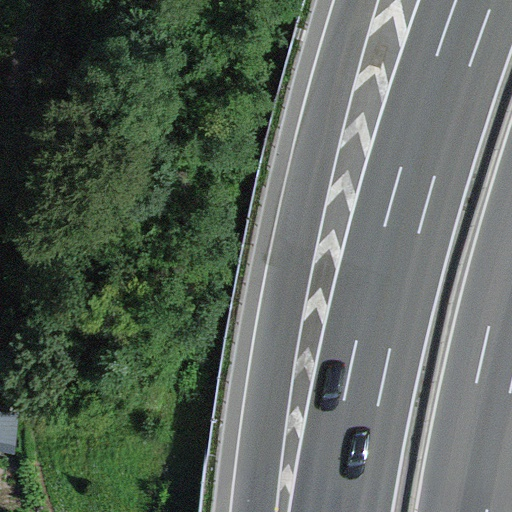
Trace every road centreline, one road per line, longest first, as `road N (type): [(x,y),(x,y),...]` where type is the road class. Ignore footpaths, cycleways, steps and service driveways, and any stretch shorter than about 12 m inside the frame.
road 1 (motorway): [(476,0),(389,273),(341,511)]
road 2 (motorway): [(358,0),(295,241),(275,438),(279,511)]
road 3 (motorway): [(471,511),(511,310)]
